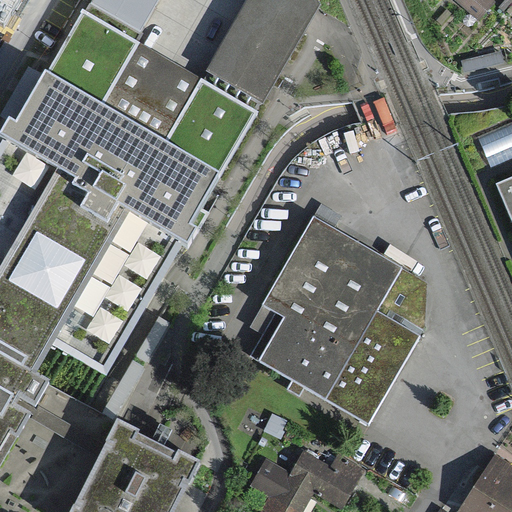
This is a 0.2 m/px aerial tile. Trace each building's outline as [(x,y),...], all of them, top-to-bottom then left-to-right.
[(0,456),(36,391),(27,385),(43,356),(105,390),(313,14),(306,0),(245,0),(200,77),(143,43),(169,0),(90,0),(44,78),(36,77),(0,141),(0,456)] [(496,0),(454,0),(479,21),(497,0),(496,0)] [(511,127),(479,138),(488,167),(511,160),(511,127)] [(511,180),(498,186),(511,218),(511,180)] [(250,356),(365,422),(416,335),(373,311),(398,268),(310,217),(259,306),(274,314),(250,356)] [(123,418),(133,392),(116,386),(110,403),(95,397),(91,406),(123,418)] [(73,511),(179,511),(202,466),(118,424),(73,511)] [(259,511),(303,511),(311,498),(336,511),(359,465),(337,453),(330,466),(293,447),(259,511)] [(511,511),(511,466),(494,456),(459,511),(511,511)]
